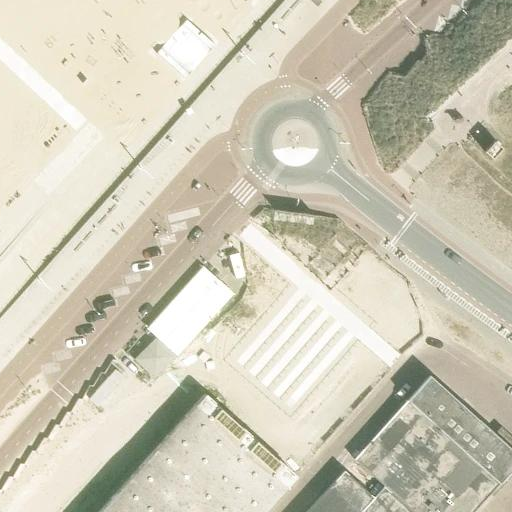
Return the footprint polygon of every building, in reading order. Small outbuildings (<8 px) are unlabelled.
[(443,66),(427,54),(421,62),(417,61),(405,78),(399,85),(420,99),(443,66)] [(492,160),(502,149),(494,142),(484,153),(492,160)] [(203,268),(148,329),(177,356),(232,295),(203,268)] [(384,488),(411,511),(473,511),(511,469),(511,452),(429,377),(354,460),(384,488)] [(266,511),(297,478),(204,395),(97,511),(266,511)] [(306,511),(411,511),(384,488),(374,499),(344,471),(306,511)]
